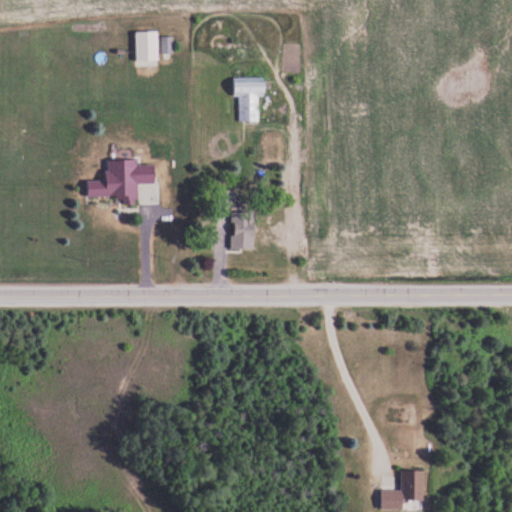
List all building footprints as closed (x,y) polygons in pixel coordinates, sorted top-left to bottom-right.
[(159,31),(137,31),(137,66),(159,66),(159,31)] [(164,37),(164,53),(173,53),(173,37),(164,37)] [(239,122),(259,122),(259,97),(266,97),(266,78),(234,78),(234,97),(239,97),(239,122)] [(108,180),(88,180),(88,196),(125,196),(125,204),(139,204),(139,183),(156,183),(156,164),(139,164),(139,160),(107,160),(108,180)] [(255,211),(232,211),(232,249),(255,249),(255,211)] [(426,470),(402,471),(403,490),(382,490),(382,509),(426,509),(426,470)]
